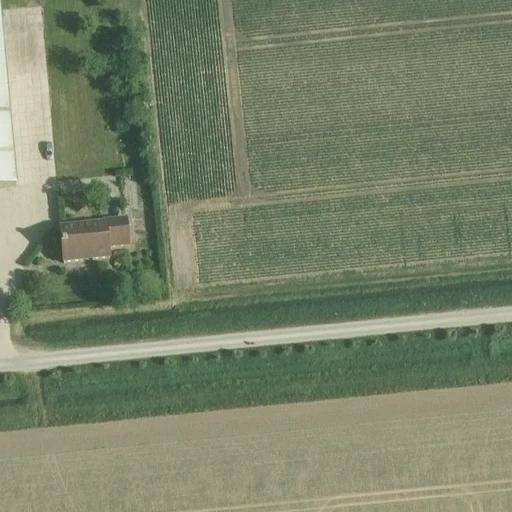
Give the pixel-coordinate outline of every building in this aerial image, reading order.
[(0,188),(16,187),(0,17),(0,188)] [(135,127),(137,148),(145,147),(143,126),(135,127)] [(107,182),(133,183),(134,164),(108,162),(107,182)] [(90,166),(65,169),(67,181),(91,178),(90,166)] [(128,248),(126,220),(104,222),(104,224),(60,228),(63,265),(109,260),(108,250),(128,248)]
